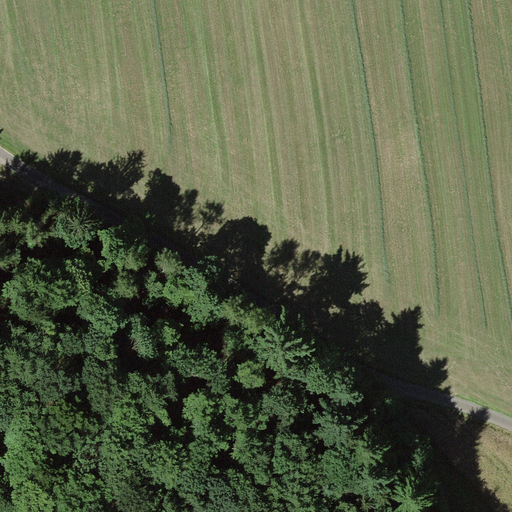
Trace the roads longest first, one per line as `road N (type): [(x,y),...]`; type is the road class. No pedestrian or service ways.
road 1 (residential): [(0,150),(384,387),(511,429)]
road 2 (track): [(384,387),(450,511)]
